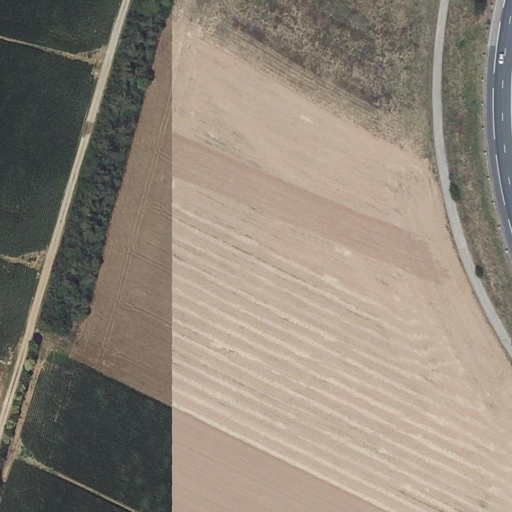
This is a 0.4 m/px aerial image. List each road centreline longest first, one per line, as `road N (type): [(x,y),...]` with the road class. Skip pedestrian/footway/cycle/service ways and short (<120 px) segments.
road 1 (track): [(128,0),(0,436)]
road 2 (track): [(511,348),(468,266),(443,178),(434,111),(447,0)]
road 3 (motorway): [(511,12),(502,86),(511,194)]
